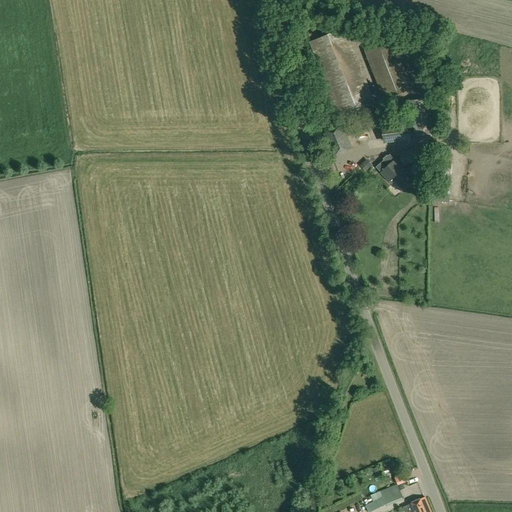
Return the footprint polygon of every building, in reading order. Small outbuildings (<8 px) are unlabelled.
[(309,43),(339,118),(376,104),(346,27),(309,43)] [(382,43),(383,42),(386,31),(375,28),(372,40),(382,43)] [(399,50),(431,57),(434,44),(402,36),(399,50)] [(383,42),(382,43),(364,50),(384,101),(413,89),(394,38),(383,42)] [(409,100),(414,138),(435,135),(430,97),(409,100)] [(381,122),(384,144),(413,140),(410,118),(381,122)] [(442,138),(451,138),(451,118),(442,118),(442,138)] [(323,134),(332,157),(352,148),(343,125),(323,134)] [(398,154),(403,166),(423,158),(419,146),(398,154)] [(385,160),(377,168),(392,184),(395,181),(403,190),(414,180),(390,155),(389,157),(387,155),(383,159),(385,160)] [(438,194),(450,195),(453,156),(441,155),(438,194)] [(366,172),(373,166),(367,159),(360,166),(366,172)] [(395,477),(398,485),(407,481),(404,473),(395,477)] [(365,506),(368,511),(369,511),(385,505),(381,498),(382,497),(386,506),(403,499),(397,484),(370,494),(371,496),(366,497),(369,504),(365,506)] [(408,505),(404,507),(405,511),(407,511),(410,511),(431,511),(425,497),(407,505),(408,505)]
